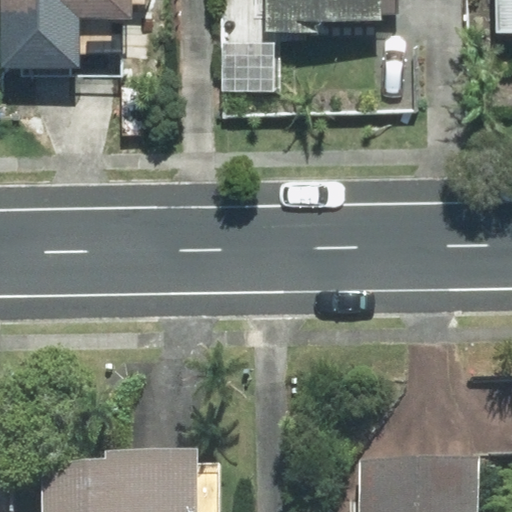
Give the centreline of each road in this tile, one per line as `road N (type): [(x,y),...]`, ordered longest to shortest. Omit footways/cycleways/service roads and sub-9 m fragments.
road 1 (residential): [(511,243),(0,249)]
road 2 (unknown): [(290,245),(274,393),(275,511)]
